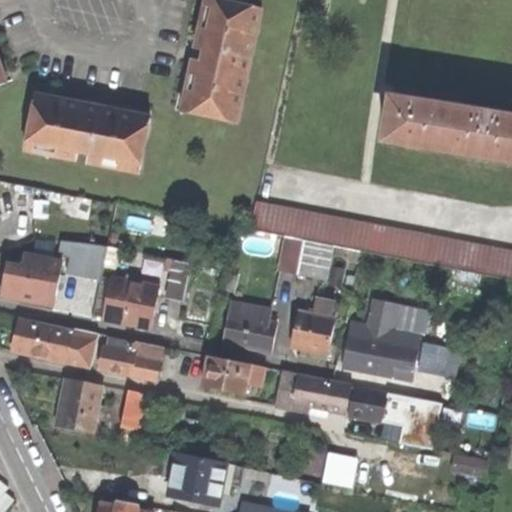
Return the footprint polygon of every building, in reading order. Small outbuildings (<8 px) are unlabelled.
[(256,28),(260,9),(215,0),(204,0),(192,55),(180,112),(235,124),(240,105),(236,105),(253,27),(256,28)] [(35,93),(23,149),(137,174),(149,118),(130,114),(130,116),(91,108),(52,99),(53,98),(35,93)] [(385,139),(480,155),(488,113),(456,108),(456,103),(444,101),(432,99),(431,104),(392,97),(385,139)] [(480,155),(511,160),(511,117),(488,113),(480,155)] [(23,224),(31,225),(33,211),(31,210),(32,187),(14,183),(10,210),(23,211),(23,224)] [(254,229),(511,279),(511,249),(261,201),(254,229)] [(278,269),(325,279),(331,245),(284,236),(278,269)] [(59,240),(53,269),(99,278),(106,246),(95,244),(59,240)] [(173,259),(166,297),(183,301),(191,262),(173,259)] [(158,285),(111,275),(102,319),(125,324),(149,329),(158,285)] [(271,309),(231,301),(229,313),(228,313),(223,343),(243,347),(271,352),(276,323),(268,321),(271,309)] [(310,349),(327,353),(334,319),(298,312),(291,345),(310,349)] [(69,345),(72,332),(71,332),(19,321),(12,349),(37,355),(65,362),(69,345)] [(351,323),(343,366),(372,372),(391,375),(393,365),(410,368),(413,349),(397,346),(399,333),(384,330),(383,334),(385,334),(383,343),(366,340),(368,331),(356,329),(357,325),(351,323)] [(384,330),(357,325),(356,329),(368,331),(366,340),(383,343),(385,334),(383,334),(384,330)] [(72,328),(71,332),(72,332),(69,345),(94,350),(98,333),(72,328)] [(128,373),(156,378),(163,347),(133,340),(131,351),(105,346),(101,369),(116,372),(128,374),(128,373)] [(224,390),(243,393),(246,380),(251,381),(254,365),(208,356),(202,386),(224,390)] [(322,407),(346,411),(351,386),(283,373),(281,383),(298,386),(295,402),(322,407)] [(91,433),(100,385),(66,378),(62,403),(58,426),(91,433)] [(403,395),(437,402),(441,385),(407,378),(403,395)] [(388,416),(389,411),(385,409),(387,394),(354,387),(349,413),(366,417),(382,420),(383,415),(388,416)] [(119,427),(134,431),(142,392),(127,389),(119,427)] [(287,397),(279,396),(278,403),(285,405),(287,397)] [(431,414),(434,403),(404,397),(402,409),(431,414)] [(403,442),(425,446),(428,432),(406,428),(403,442)] [(233,465),(178,454),(174,474),(169,496),(215,505),(218,492),(228,494),(233,465)] [(327,483),(355,489),(359,467),(331,461),(327,483)] [(0,498),(0,502),(8,509),(24,489),(14,482),(18,477),(0,462),(0,494),(2,496),(0,498)] [(166,511),(152,510),(151,511),(150,511),(138,509),(138,504),(126,501),(125,507),(98,502),(96,511),(166,511)]
